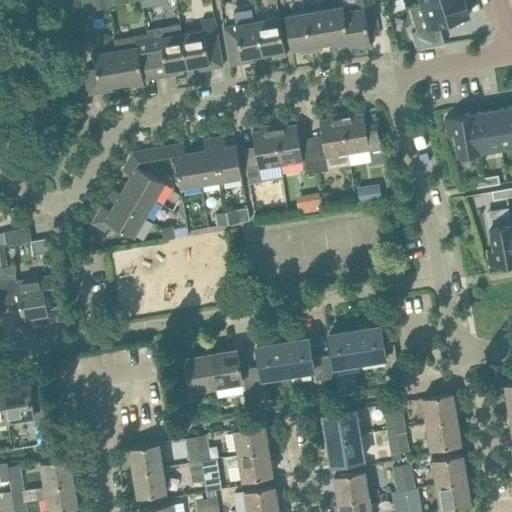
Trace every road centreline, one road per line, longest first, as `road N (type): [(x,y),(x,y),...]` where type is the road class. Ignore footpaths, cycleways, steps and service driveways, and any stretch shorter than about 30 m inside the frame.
road 1 (residential): [(0,351),(442,277)]
road 2 (residential): [(387,77),(127,121),(60,203),(39,199),(0,171)]
road 3 (residential): [(442,277),(387,77)]
road 4 (residential): [(496,511),(474,384)]
road 5 (residential): [(387,77),(511,56)]
